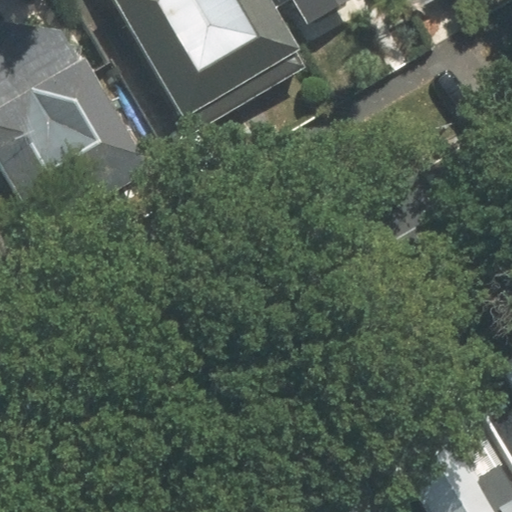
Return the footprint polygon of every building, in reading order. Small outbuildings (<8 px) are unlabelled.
[(117,0),(193,124),(299,61),(261,0),(117,0)] [(289,0),(307,30),(357,0),(289,0)] [(0,167),(38,231),(142,169),(62,36),(0,23),(0,167)] [(511,363),(502,369),(511,385),(511,363)] [(478,384),(429,458),(401,474),(423,511),(511,511),(511,427),(484,380),(478,384)] [(377,511),(361,484),(311,511),(377,511)]
